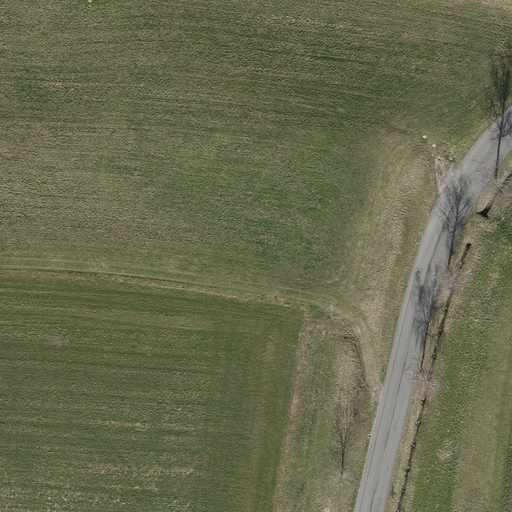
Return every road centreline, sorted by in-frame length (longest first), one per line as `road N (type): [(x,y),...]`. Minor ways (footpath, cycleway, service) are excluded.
road 1 (track): [(406,353),(367,317),(168,278),(0,263)]
road 2 (residential): [(372,511),(406,353),(444,236),(467,184),(511,128)]
